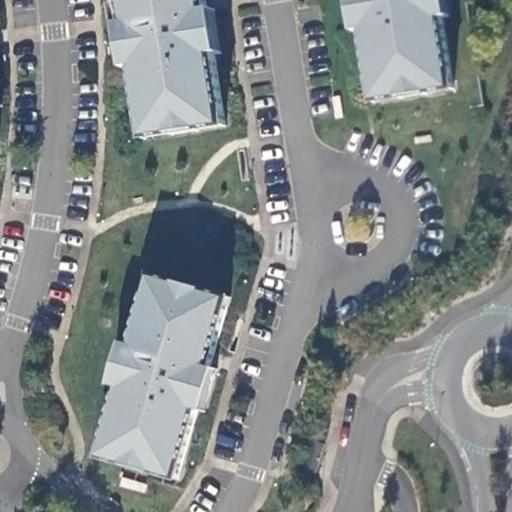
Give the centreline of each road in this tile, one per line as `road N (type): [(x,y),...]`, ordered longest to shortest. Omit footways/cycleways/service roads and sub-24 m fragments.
road 1 (residential): [(0,383),(46,220),(59,73),(51,0)]
road 2 (residential): [(340,268),(310,298),(236,511)]
road 3 (residential): [(451,355),(398,366),(365,419),(353,511)]
road 4 (residential): [(340,268),(372,270),(393,255),(402,241),(401,206),(362,179),(320,197)]
road 5 (residential): [(320,197),(306,167),(282,0)]
